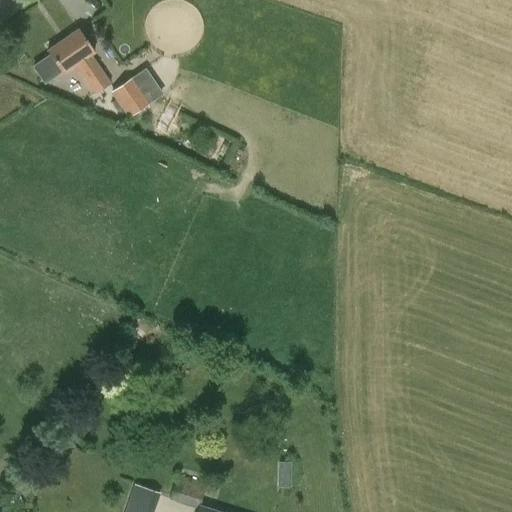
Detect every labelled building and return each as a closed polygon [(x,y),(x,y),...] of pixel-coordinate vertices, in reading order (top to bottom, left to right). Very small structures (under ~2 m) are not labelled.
[(110,84),(90,55),(93,53),(78,30),(46,52),(62,74),(74,66),(94,96),(110,84)] [(163,97),(145,72),(111,93),(117,101),(112,105),(118,115),(124,111),(129,117),(163,97)] [(303,387),(304,385),(308,373),(297,369),(293,380),(292,383),(303,387)] [(170,500),(198,509),(199,507),(200,507),(207,484),(177,475),(170,500)] [(124,511),(154,511),(160,492),(133,483),(124,511)]
